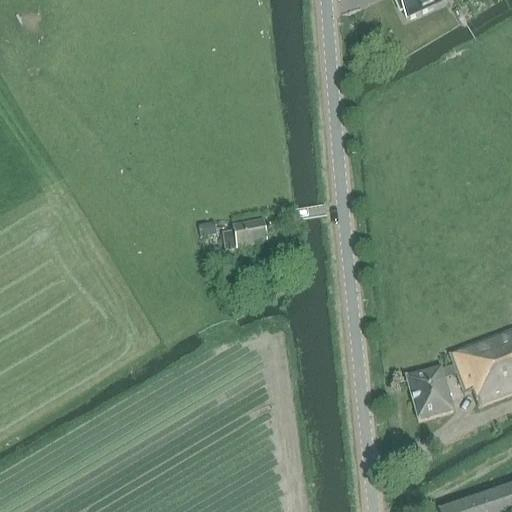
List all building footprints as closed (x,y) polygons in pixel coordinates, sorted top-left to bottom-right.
[(396,0),(406,20),(448,1),(448,0),(396,0)] [(225,253),(236,252),(267,247),(263,224),(232,229),(233,234),(222,236),(225,253)] [(215,226),(204,228),(207,242),(218,239),(215,226)] [(478,410),(511,397),(511,332),(447,357),(452,368),(442,372),(442,369),(404,379),(417,424),(454,414),(445,380),(455,376),(463,396),(471,393),(475,405),(478,410)] [(511,511),(511,488),(465,504),(467,511),(511,511)]
